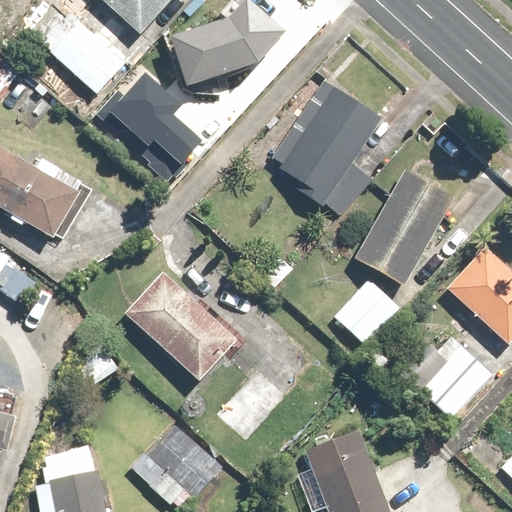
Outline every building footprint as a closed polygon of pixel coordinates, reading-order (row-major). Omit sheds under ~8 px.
[(96,0),(110,12),(135,39),(169,0),(96,0)] [(237,5),(222,24),(162,41),(176,91),(237,74),(252,69),(274,38),(237,5)] [(93,98),(121,65),(64,18),(36,51),(93,98)] [(0,93),(16,75),(0,60),(0,93)] [(118,88),(94,115),(170,179),(203,140),(173,114),(183,103),(144,71),(125,94),(118,88)] [(377,124),(330,90),(274,170),(296,185),(291,193),(319,211),(377,124)] [(0,217),(45,247),(73,201),(0,154),(0,217)] [(450,198),(400,171),(351,260),(372,276),(401,287),(450,198)] [(511,279),(481,249),(441,291),(504,348),(511,338),(511,279)] [(0,256),(0,296),(16,308),(35,282),(6,261),(0,256)] [(195,383),(233,342),(159,274),(121,315),(195,383)] [(366,284),(331,320),(360,348),(395,311),(366,284)] [(99,344),(64,370),(81,394),(116,368),(99,344)] [(447,421),(487,375),(456,349),(416,395),(447,421)] [(287,393),(255,365),(213,414),(245,442),(287,393)] [(0,453),(9,420),(0,417),(0,453)] [(221,462),(174,424),(134,473),(182,511),(221,462)] [(319,511),(381,511),(356,434),(300,453),(319,511)] [(43,468),(28,471),(34,511),(99,511),(88,449),(41,458),(43,468)]
